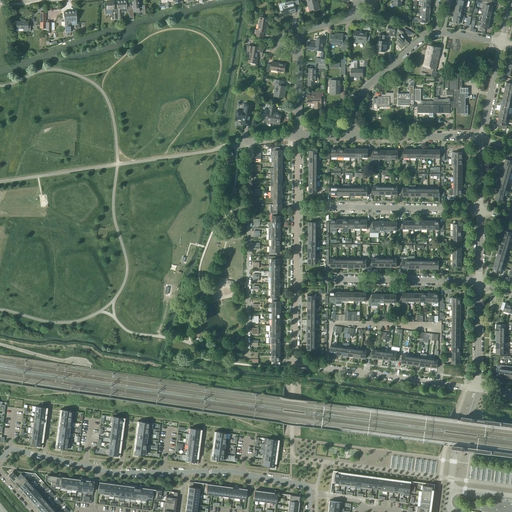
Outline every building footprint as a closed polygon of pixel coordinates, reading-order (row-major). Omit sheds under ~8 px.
[(133,13),(132,8),(127,10),(127,8),(126,0),(125,0),(117,1),(116,1),(118,19),(122,19),(122,12),(128,12),(129,17),(133,16),(133,14),(133,13)] [(131,0),(132,8),(133,13),(133,14),(139,14),(139,10),(138,10),(138,8),(139,8),(138,2),(139,2),(138,0),(131,0)] [(176,3),(180,2),(180,0),(162,0),(163,3),(165,2),(166,8),(171,7),(171,6),(176,5),(176,3)] [(292,12),(293,13),(297,12),(295,7),(300,6),(298,0),(293,0),(285,3),(285,6),(282,7),(283,11),(281,11),(281,12),(282,16),(289,14),(291,14),(290,12),(292,12)] [(306,0),(310,11),(320,9),(317,1),(314,2),(313,0),(306,0)] [(110,1),(110,2),(106,2),(107,8),(104,8),(105,13),(110,12),(112,12),(113,19),(117,18),(116,7),(114,7),(113,1),(110,1)] [(482,10),(491,12),(492,10),(493,6),(491,6),(492,3),(482,1),(481,4),(482,4),(481,10),(482,10)] [(466,7),(456,4),(456,6),(456,7),(455,10),(462,12),(464,12),(466,7)] [(454,14),(453,16),(464,19),(464,16),(461,15),(462,12),(455,10),(454,10),(453,14),(454,14)] [(63,12),(64,22),(61,22),(62,27),(65,27),(65,33),(71,32),(70,25),(77,25),(76,21),(76,11),(63,12)] [(429,14),(420,13),(419,13),(419,16),(422,16),(421,19),(418,19),(412,19),(412,22),(425,23),(426,20),(429,20),(429,16),(429,14)] [(464,19),(453,16),(453,18),(453,19),(452,22),(462,24),(464,19)] [(266,32),(267,24),(268,19),(260,17),(258,31),(256,30),(255,36),(263,37),(264,32),(266,32)] [(21,21),(16,21),(16,29),(16,31),(23,31),(30,31),(30,25),(28,25),(28,21),(24,21),(24,20),(21,20),(21,21)] [(489,24),(481,22),(479,22),(479,24),(479,25),(481,26),(480,30),(485,31),(485,29),(488,30),(488,29),(488,26),(489,26),(488,26),(489,24)] [(400,34),(396,37),(398,39),(395,42),(401,49),(408,43),(401,34),(405,31),(404,31),(405,29),(399,25),(398,27),(397,31),(400,34)] [(389,36),(388,36),(394,37),(396,28),(388,26),(388,27),(387,30),(390,31),(389,36)] [(367,33),(361,32),(355,31),(354,38),(354,40),(354,42),(365,43),(366,42),(366,41),(367,34),(367,33)] [(342,44),(342,46),(347,46),(348,39),(343,39),(343,34),(338,34),(338,35),(331,34),(330,43),(342,44)] [(378,37),(376,51),(385,52),(386,46),(388,46),(388,44),(386,43),(387,38),(378,37)] [(321,59),(321,58),(325,59),(325,56),(326,40),(326,39),(326,40),(323,39),(317,38),(316,43),(310,42),(308,42),(308,43),(308,49),(322,51),(321,52),(321,58),(320,58),(320,59),(321,59)] [(246,51),(250,52),(249,59),(248,60),(249,60),(248,62),(256,64),(258,55),(261,55),(261,57),(260,57),(262,57),(263,48),(256,47),(256,46),(253,45),(253,47),(247,46),(246,51)] [(423,67),(434,69),(436,69),(440,48),(428,45),(423,67)] [(286,64),(277,63),(272,62),(271,64),(268,64),(266,72),(270,72),(271,70),(284,72),(286,64)] [(357,79),(359,79),(360,79),(360,77),(363,77),(363,69),(357,69),(357,64),(354,64),(354,69),(351,69),(351,76),(357,77),(357,79)] [(309,68),(309,75),(308,75),(308,84),(308,86),(309,86),(315,86),(315,81),(317,81),(317,69),(318,69),(318,66),(315,66),(315,69),(309,68)] [(450,82),(450,86),(462,86),(462,85),(461,85),(461,82),(462,82),(462,77),(466,78),(470,78),(470,73),(450,73),(450,74),(450,81),(450,82)] [(278,86),(277,89),(275,89),(274,96),(284,98),(285,93),(284,93),(284,91),(285,91),(286,87),(283,86),(284,81),(275,80),(274,85),(278,86)] [(331,80),(331,93),(331,94),(340,94),(340,85),(341,85),(341,80),(331,80)] [(453,90),(453,101),(453,105),(457,106),(457,113),(457,114),(465,114),(465,113),(465,94),(465,93),(461,93),(461,90),(462,90),(462,86),(450,86),(450,89),(450,90),(453,90)] [(393,93),(393,103),(393,105),(394,105),(397,105),(398,105),(409,105),(409,106),(410,106),(410,101),(413,101),(414,87),(410,87),(409,97),(398,97),(398,90),(394,89),(394,93),(393,93)] [(312,92),(312,96),(307,96),(307,101),(307,102),(307,103),(315,104),(315,109),(321,109),(321,96),(323,96),(323,93),(313,92),(312,92)] [(377,97),(377,98),(373,98),(373,109),(378,109),(378,105),(389,105),(390,105),(390,103),(393,103),(393,93),(385,93),(385,97),(377,97)] [(434,97),(434,101),(434,113),(449,113),(450,110),(452,110),(452,107),(453,107),(453,105),(453,101),(451,101),(451,99),(449,98),(449,100),(438,100),(438,97),(434,97)] [(434,113),(434,101),(421,101),(421,105),(418,105),(417,105),(417,113),(429,113),(429,117),(433,117),(433,113),(434,113)] [(243,119),(242,124),(249,125),(253,104),(245,103),(244,112),(237,110),(236,118),(243,119)] [(277,114),(275,113),(276,106),(270,105),(269,112),(267,122),(279,124),(281,114),(277,113),(277,114)] [(368,157),(370,157),(371,151),(368,151),(368,149),(362,149),(361,157),(368,157)] [(404,152),(401,152),(401,158),(404,158),(410,158),(410,149),(404,149),(404,152)] [(371,151),(370,157),(373,157),(373,159),(379,159),(379,150),(374,150),(373,151),(371,151)] [(401,158),(401,152),(398,152),(398,151),(392,151),(391,159),(398,159),(398,158),(401,158)] [(511,167),(504,165),(502,171),(511,173),(511,168),(511,167)] [(502,171),(501,177),(509,179),(511,173),(502,171)] [(501,177),(499,182),(507,185),(509,179),(501,177)] [(499,182),(497,188),(506,191),(507,185),(499,182)] [(379,195),(379,186),(373,186),(373,188),(370,188),(370,194),(373,194),(373,195),(379,195)] [(397,194),(400,194),(400,188),(397,188),(397,186),(392,186),(391,195),(397,195),(397,194)] [(367,194),(370,194),(370,188),(367,188),(367,187),(361,187),(361,196),(367,196),(367,194)] [(400,188),(400,194),(403,194),(403,196),(409,197),(409,188),(403,188),(400,188)] [(497,188),(496,194),(504,196),(506,191),(497,188)] [(504,196),(496,194),(494,200),(502,202),(504,196)] [(270,204),(270,213),(277,213),(277,211),(282,211),(282,204),(273,204),(270,204)] [(272,213),(272,222),(280,222),(280,216),(277,216),(277,213),(270,213),(272,213)] [(367,228),(370,229),(370,222),(367,222),(367,220),(361,220),(361,228),(367,229),(367,228)] [(403,223),(400,223),(400,229),(403,229),(409,229),(409,221),(403,220),(403,223)] [(372,222),(370,222),(370,229),(370,233),(379,233),(379,232),(379,230),(379,222),(373,221),(373,222),(372,222)] [(391,222),(391,230),(397,230),(397,229),(400,229),(400,223),(397,223),(397,222),(391,222)] [(511,232),(504,230),(502,236),(511,239),(511,233),(511,232)] [(502,236),(501,242),(509,244),(511,239),(502,236)] [(501,242),(499,248),(507,250),(509,244),(501,242)] [(280,246),(271,246),(269,246),(269,254),(277,254),(277,252),(280,252),(280,246)] [(499,248),(497,254),(505,256),(507,250),(499,248)] [(497,254),(496,259),(504,262),(505,256),(497,254)] [(372,267),(378,267),(378,258),(372,258),(372,260),(369,260),(369,266),(372,266),(372,267)] [(397,266),(399,266),(399,260),(397,260),(397,258),(390,258),(390,267),(397,267),(397,266)] [(366,266),(369,266),(369,260),(366,260),(366,259),(360,259),(360,268),(366,268),(366,266)] [(496,259),(494,265),(502,268),(504,262),(496,259)] [(402,269),(408,269),(409,260),(402,260),(399,260),(399,266),(402,266),(402,269)] [(502,268),(494,265),(492,271),(500,274),(502,268)] [(366,301),(369,301),(369,295),(366,295),(366,293),(360,292),(360,301),(366,301)] [(402,295),(399,295),(399,301),(402,302),(408,302),(408,293),(402,293),(402,295)] [(369,295),(369,301),(372,301),(372,306),(378,306),(378,303),(378,294),(372,294),(372,295),(369,295)] [(396,294),(390,294),(390,303),(396,303),(399,303),(399,301),(399,295),(396,295),(396,294)] [(269,307),(272,307),(281,308),(281,301),(277,301),(277,298),(272,298),(272,304),(270,304),(269,305),(269,307)] [(503,311),(509,313),(511,305),(505,303),(503,311)] [(366,356),(369,357),(369,351),(367,350),(360,349),(359,358),(365,359),(366,356)] [(377,359),(378,350),(372,349),(372,351),(369,351),(369,357),(371,357),(371,358),(377,359)] [(395,360),(398,361),(399,355),(396,354),(396,353),(390,352),(389,360),(395,361),(395,360)] [(399,355),(398,361),(401,361),(401,363),(407,364),(408,356),(402,355),(399,355)] [(498,377),(505,377),(506,369),(506,366),(497,364),(496,373),(499,373),(498,377)] [(41,440),(31,439),(30,444),(37,445),(37,447),(42,448),(43,442),(41,442),(41,440)] [(68,444),(57,442),(57,444),(55,444),(55,450),(60,450),(60,448),(69,449),(70,444),(68,443),(68,444)] [(108,449),(106,448),(106,454),(114,455),(114,458),(119,458),(120,452),(118,452),(119,450),(108,449)] [(146,450),(135,449),(135,450),(133,450),(132,456),(138,457),(138,455),(145,456),(146,450)] [(226,455),(213,453),(213,455),(211,455),(210,461),(216,461),(216,459),(225,461),(226,455)] [(196,457),(186,455),(185,461),(192,462),(192,464),(197,464),(198,459),(196,458),(196,457)] [(274,461),(262,460),(261,465),(270,467),(270,469),(275,469),(276,464),(274,463),(274,461)] [(511,470),(472,465),(470,479),(511,483),(511,470)] [(9,477),(15,483),(23,476),(21,473),(17,477),(12,471),(13,473),(9,477)] [(334,483),(340,484),(341,474),(339,473),(339,472),(333,471),(333,478),(335,478),(334,483)] [(55,486),(56,476),(47,475),(46,481),(45,480),(45,481),(52,482),(51,485),(55,486)] [(19,487),(20,486),(27,480),(26,479),(23,476),(15,483),(15,484),(16,483),(17,482),(20,486),(19,487)] [(19,487),(23,491),(24,490),(31,484),(27,480),(20,486),(19,487)] [(189,487),(188,493),(189,493),(199,494),(200,488),(193,487),(193,482),(189,482),(188,487),(189,487)] [(423,485),(422,491),(432,492),(432,490),(434,490),(435,484),(428,483),(428,486),(423,485)] [(23,491),(26,495),(27,494),(34,488),(31,484),(24,490),(23,491)] [(26,495),(30,499),(31,498),(38,492),(34,488),(27,494),(26,495)] [(167,491),(161,490),(161,491),(155,490),(154,499),(160,500),(161,495),(166,496),(167,491)] [(30,499),(34,503),(35,502),(41,496),(38,492),(31,498),(30,499)] [(166,497),(165,502),(174,504),(175,498),(177,498),(178,493),(173,492),(173,498),(166,497)] [(34,503),(37,507),(38,506),(45,500),(41,496),(35,502),(34,503)] [(37,507),(41,511),(42,510),(49,504),(46,501),(45,500),(38,506),(37,507)] [(41,511),(47,511),(53,507),(50,503),(49,504),(42,510),(41,511)]
